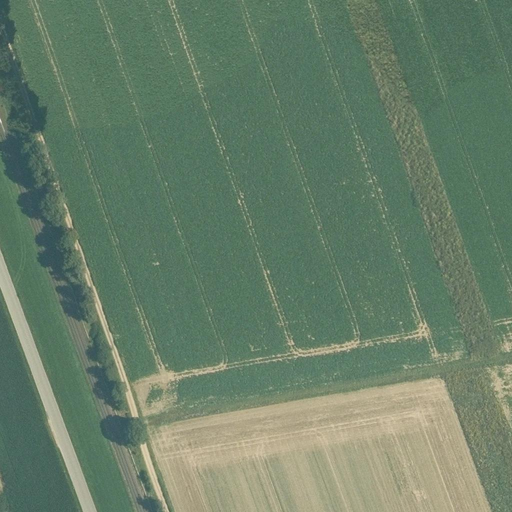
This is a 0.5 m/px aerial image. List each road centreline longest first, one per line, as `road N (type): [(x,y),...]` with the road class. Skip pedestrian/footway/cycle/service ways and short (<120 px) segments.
road 1 (track): [(0,28),(167,511)]
road 2 (unclassified): [(86,511),(0,274)]
